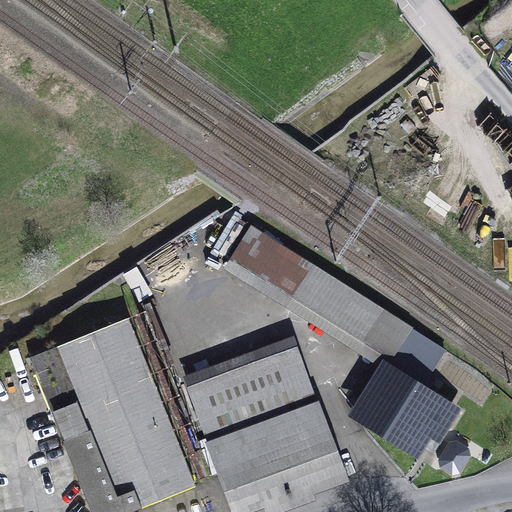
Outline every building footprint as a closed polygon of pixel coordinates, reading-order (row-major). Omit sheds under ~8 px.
[(511,61),(499,72),(511,88),(511,61)] [(236,251),(253,225),(245,220),(228,246),(236,251)] [(377,307),(264,235),(240,272),(353,344),(354,342),(377,307)] [(387,363),(409,328),(410,328),(377,307),(354,342),(387,363)] [(91,511),(135,511),(196,488),(128,320),(30,359),(91,511)] [(445,351),(409,328),(387,363),(422,385),(445,351)] [(233,478),(202,394),(296,360),(288,339),(184,377),(223,482),(233,478)] [(277,511),(299,504),(296,497),(341,481),(296,360),(202,394),(233,478),(223,482),(234,511),(246,511),(266,505),(268,511),(277,511)] [(417,450),(358,413),(384,371),(378,367),(347,416),(413,457),(417,450)] [(442,407),(444,405),(442,403),(440,406),(424,396),(384,371),(358,413),(417,450),(422,442),(429,432),(439,438),(454,415),(442,407)] [(428,389),(424,396),(440,406),(442,403),(444,399),(428,389)] [(422,442),(433,448),(439,438),(429,432),(422,442)] [(456,445),(451,446),(442,462),(443,467),(453,473),(458,471),(468,456),(466,451),(456,445)]
